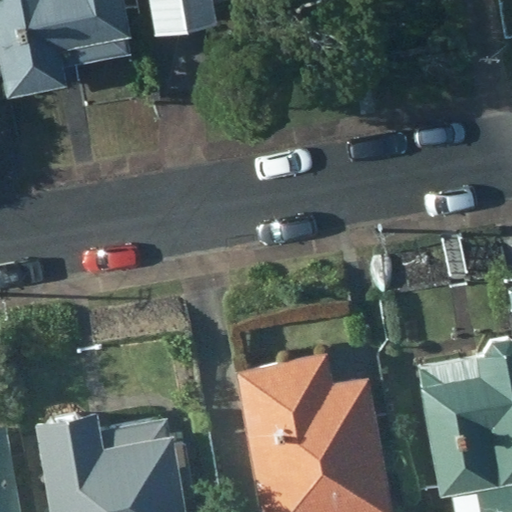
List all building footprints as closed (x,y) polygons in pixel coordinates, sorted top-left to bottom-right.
[(130,0),(0,0),(0,22),(12,83),(71,70),(67,57),(139,42),(130,0)] [(137,0),(142,26),(203,15),(200,0),(137,0)] [(511,511),(511,341),(503,333),(484,335),(482,336),(473,349),(424,359),(413,361),(416,381),(415,381),(412,381),(425,450),(433,490),(445,488),(445,489),(446,492),(449,511),(511,511)] [(316,346),(223,362),(252,511),(385,511),(359,371),(323,377),(316,346)] [(85,402),(21,413),(37,511),(178,511),(176,493),(183,492),(176,440),(165,441),(161,411),(88,423),(85,402)] [(0,511),(12,511),(0,442),(0,511)]
